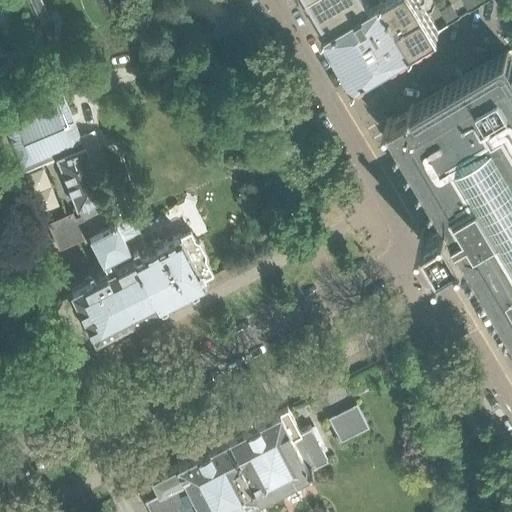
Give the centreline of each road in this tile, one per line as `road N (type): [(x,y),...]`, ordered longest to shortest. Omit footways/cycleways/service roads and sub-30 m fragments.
road 1 (residential): [(0,466),(413,249)]
road 2 (residential): [(413,249),(269,0)]
road 3 (residential): [(511,413),(413,249)]
